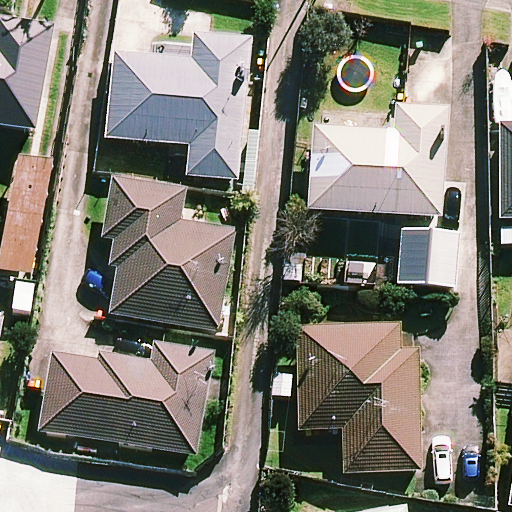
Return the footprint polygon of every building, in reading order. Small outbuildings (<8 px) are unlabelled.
[(53,33),(0,24),(0,131),(37,137),(53,33)] [(107,143),(173,149),(171,169),(188,171),(187,182),(237,187),(251,48),(196,42),(193,67),(116,59),(107,143)] [(439,222),(446,116),(377,112),(375,137),(315,133),(309,213),(439,222)] [(511,248),(511,128),(498,129),(499,249),(511,248)] [(53,168),(19,161),(0,256),(0,278),(30,285),(53,168)] [(183,197),(113,185),(103,242),(116,245),(111,272),(119,274),(112,318),(218,336),(234,240),(178,230),(183,197)] [(460,239),(433,237),(429,294),(455,296),(460,239)] [(399,358),(399,329),(297,331),(298,433),(344,433),(344,476),(420,476),(419,358),(399,358)] [(212,358),(156,349),(153,371),(53,356),(41,435),(196,459),(212,358)]
